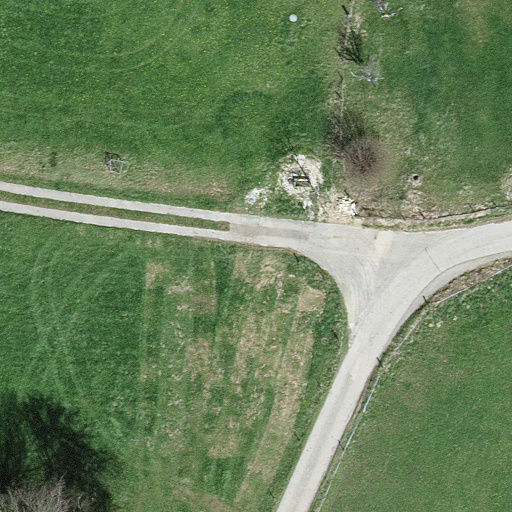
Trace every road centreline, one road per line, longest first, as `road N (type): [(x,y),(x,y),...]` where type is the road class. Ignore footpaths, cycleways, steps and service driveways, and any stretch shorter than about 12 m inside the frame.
road 1 (track): [(0,199),(76,214),(454,242)]
road 2 (track): [(454,242),(412,276),(379,321),(290,511)]
